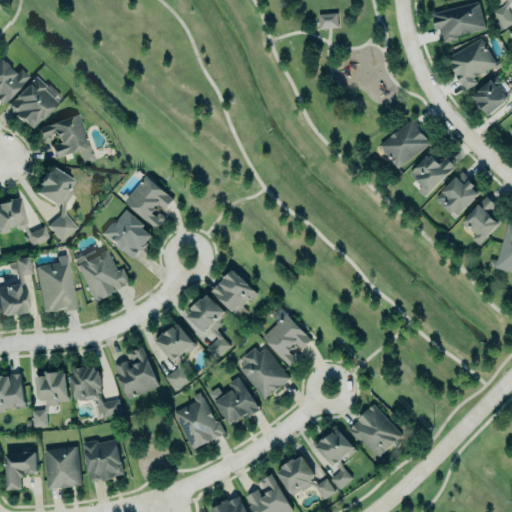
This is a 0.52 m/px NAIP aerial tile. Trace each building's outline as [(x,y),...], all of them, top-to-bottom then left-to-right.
[(511,0),(507,7),(511,15),(511,22),(502,28),(499,29),(495,22),(498,20),(493,11),(503,5),(505,0),(511,0)] [(432,12),(439,40),(485,29),(478,1),(432,12)] [(318,28),(338,27),(337,12),(318,13),(318,28)] [(480,37),(482,40),(484,41),(487,45),(487,47),(495,61),(500,58),(503,62),(495,67),(493,64),(474,77),(477,82),(465,89),(462,84),(461,84),(445,57),(480,37)] [(14,72),(0,58),(0,104),(28,75),(19,67),(14,72)] [(472,95),(478,92),(477,90),(491,79),(497,74),(503,81),(500,84),(505,91),(511,84),(511,89),(506,95),(506,96),(506,100),(504,101),(503,102),(488,114),(482,107),(481,108),(476,103),(477,102),(472,95)] [(7,103),(35,75),(45,84),(45,88),(44,89),(56,101),(32,126),(27,121),(26,122),(23,119),(21,121),(14,113),(16,111),(7,103)] [(93,159),(78,113),(37,127),(42,143),(48,141),(54,157),(78,149),(82,163),(93,159)] [(397,168),(429,142),(411,118),(378,144),(397,168)] [(408,172),(421,186),(417,190),(423,196),(455,167),(445,156),(439,162),(429,153),(408,172)] [(52,165),(74,180),(68,189),(71,191),(64,202),(64,211),(77,226),(61,240),(47,224),(59,213),(60,199),(57,202),(54,203),(35,191),(40,184),(37,182),(46,169),(48,171),(52,165)] [(436,198),(461,172),(481,191),(457,215),(453,211),(451,213),(442,205),(441,205),(436,201),(436,198)] [(123,200),(145,174),(173,198),(164,208),(157,203),(154,207),(155,208),(152,212),(156,215),(159,211),(165,217),(155,228),(123,200)] [(486,195),(461,221),(462,221),(462,223),(463,224),(464,226),(466,226),(474,233),(470,237),(478,245),(501,221),(490,210),(495,204),(486,195)] [(0,200),(0,229),(25,223),(18,196),(0,200)] [(153,235),(125,208),(102,232),(130,259),(153,235)] [(511,224),(508,223),(495,267),(511,272),(511,224)] [(49,237),(43,224),(25,233),(31,246),(49,237)] [(82,254),(93,248),(96,253),(106,248),(117,269),(122,267),(129,280),(123,282),(124,284),(118,288),(118,287),(114,289),(116,291),(95,301),(76,264),(78,263),(75,257),(81,253),(82,254)] [(34,265),(57,261),(56,254),(67,252),(77,307),(62,310),(61,308),(50,310),(50,309),(43,311),(34,265)] [(0,285),(0,313),(2,312),(3,314),(25,310),(24,306),(28,306),(23,281),(22,281),(21,273),(32,272),(29,255),(14,257),(18,282),(0,285)] [(211,290),(235,313),(249,298),(251,300),(257,294),(232,269),(211,290)] [(186,316),(191,310),(190,308),(192,305),(193,306),(200,298),(202,300),(206,295),(223,311),(224,311),(226,312),(218,320),(220,323),(214,329),(229,344),(215,358),(206,348),(217,337),(208,328),(205,331),(201,331),(186,316)] [(310,340),(279,306),(271,314),(277,321),(261,336),(290,367),(301,357),(295,350),(291,354),(288,351),(292,347),(290,345),(294,341),(301,348),(310,340)] [(177,324),(167,332),(166,330),(161,334),(162,335),(156,340),(173,361),(176,358),(177,367),(164,376),(174,390),(191,378),(190,377),(195,374),(186,361),(180,365),(179,356),(188,348),(189,351),(195,346),(177,324)] [(141,345),(159,385),(128,399),(113,365),(125,359),(129,369),(134,367),(127,352),(141,345)] [(288,376),(264,346),(258,351),(254,346),(241,356),(246,362),(239,368),(263,397),(288,376)] [(35,376),(38,398),(41,401),(44,400),(45,405),(44,409),(31,410),(32,426),(47,425),(46,412),(47,412),(48,405),(58,403),(57,401),(68,400),(65,373),(58,373),(58,371),(52,372),(52,370),(43,371),(43,375),(35,376)] [(20,372),(25,407),(13,409),(13,407),(4,409),(5,412),(0,412),(0,375),(3,375),(3,377),(10,376),(9,374),(20,372)] [(217,387),(208,393),(229,423),(235,419),(236,421),(243,416),(242,415),(246,412),(248,415),(258,409),(236,376),(227,383),(231,388),(222,394),(217,387)] [(172,412),(192,449),(224,432),(218,420),(216,421),(199,391),(192,395),(194,400),(172,412)] [(373,403),(401,434),(377,457),(361,439),(358,440),(349,431),(351,429),(349,427),(373,403)] [(315,447),(320,441),(319,440),(325,435),(327,437),(336,428),(356,450),(349,457),(346,454),(340,460),(344,468),(352,477),(339,488),(330,478),(340,469),(337,463),(333,466),(315,447)] [(88,481),(122,476),(116,438),(82,442),(88,481)] [(44,451),(45,451),(45,449),(77,445),(81,484),(70,485),(71,486),(60,488),(60,487),(48,488),(44,451)] [(5,454),(36,452),(37,471),(35,474),(31,474),(28,472),(28,471),(25,471),(26,473),(23,477),(21,477),(22,489),(7,490),(5,454)] [(290,496),(312,483),(321,499),(334,492),(325,476),(317,481),(303,454),(275,470),(290,496)] [(254,511),(245,496),(256,489),(262,497),(266,495),(264,493),(271,489),(268,485),(263,488),(258,480),(263,478),(271,474),(292,510),(288,511),(254,511)] [(212,511),(211,509),(218,505),(217,503),(226,498),(228,501),(238,496),(245,511),(212,511)]
